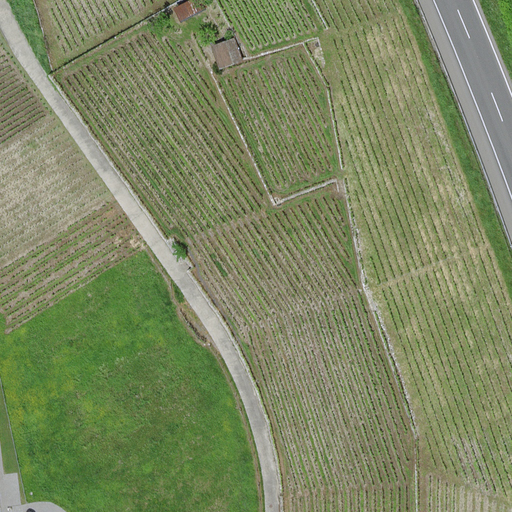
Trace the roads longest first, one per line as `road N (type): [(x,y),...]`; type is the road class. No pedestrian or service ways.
road 1 (track): [(0,14),(223,339),(254,407),(271,511)]
road 2 (motorway): [(454,0),(511,142)]
